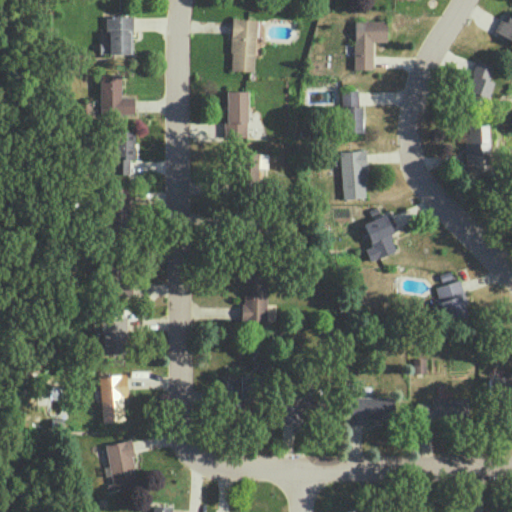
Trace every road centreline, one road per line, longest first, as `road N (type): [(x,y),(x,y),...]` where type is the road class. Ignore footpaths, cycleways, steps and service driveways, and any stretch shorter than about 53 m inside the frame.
road 1 (residential): [(179,0),(178,418),(194,455)]
road 2 (residential): [(464,0),(417,70),(410,159),(422,185),(511,273)]
road 3 (residential): [(194,455),(213,466),(300,472),(511,466)]
